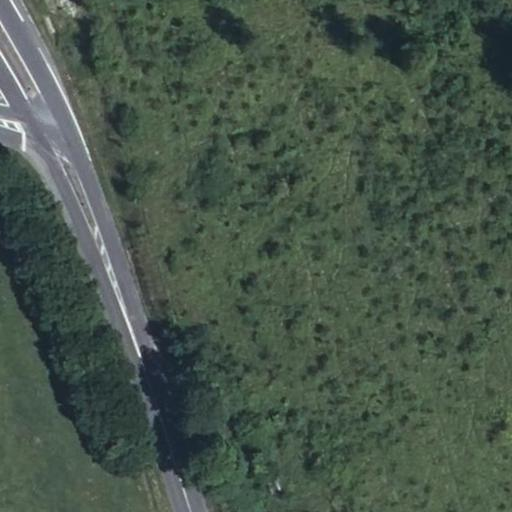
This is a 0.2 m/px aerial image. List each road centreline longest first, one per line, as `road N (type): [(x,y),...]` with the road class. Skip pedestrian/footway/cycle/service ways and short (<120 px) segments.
road 1 (secondary): [(192,511),(119,285)]
road 2 (secondary): [(26,127),(119,285)]
road 3 (secondary): [(119,285),(67,121)]
road 4 (trunk): [(67,121),(0,6)]
